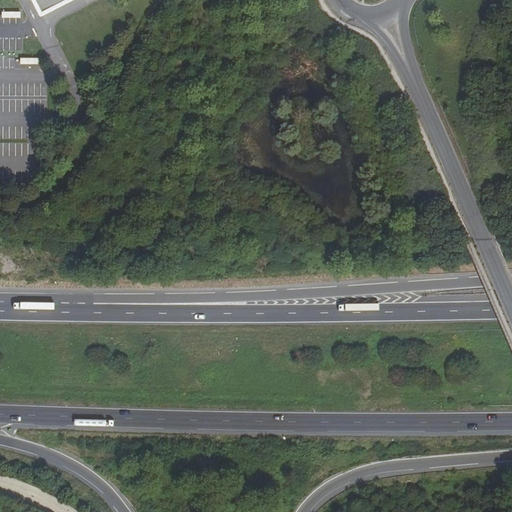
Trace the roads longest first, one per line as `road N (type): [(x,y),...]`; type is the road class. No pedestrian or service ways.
road 1 (trunk): [(0,414),(511,421)]
road 2 (trunk): [(511,278),(170,294),(92,308)]
road 3 (trunk): [(511,308),(92,308)]
road 4 (secondary): [(407,63),(511,308)]
road 5 (trunk): [(304,511),(352,477),(511,457)]
road 6 (trunk): [(0,438),(75,466),(123,511)]
